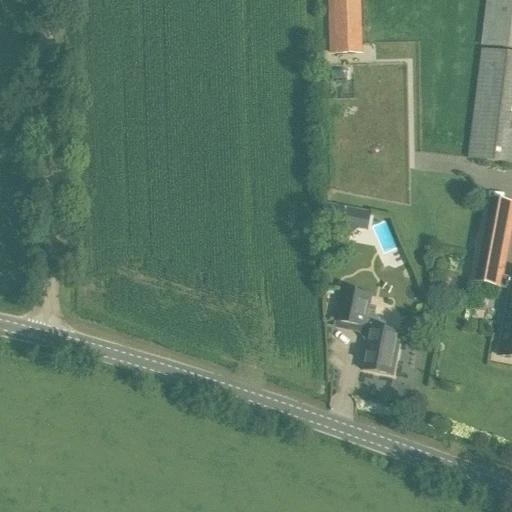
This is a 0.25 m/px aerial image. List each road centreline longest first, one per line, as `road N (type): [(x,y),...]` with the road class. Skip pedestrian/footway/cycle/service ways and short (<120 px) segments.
road 1 (tertiary): [(511,492),(160,366),(0,321)]
road 2 (track): [(52,332),(40,0)]
